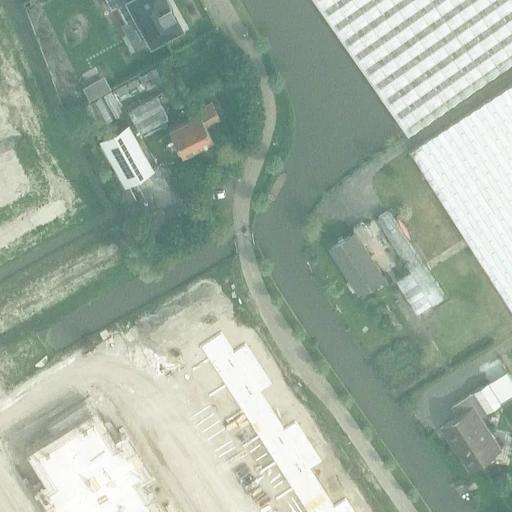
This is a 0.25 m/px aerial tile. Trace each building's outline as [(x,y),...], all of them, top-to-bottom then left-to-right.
[(106,0),(110,8),(116,5),(125,22),(121,24),(134,47),(150,39),(150,40),(161,34),(163,38),(166,36),(180,28),(177,22),(171,11),(173,10),(167,0),(166,1),(165,0),(106,0)] [(511,0),(316,0),(408,132),(511,59),(511,0)] [(161,63),(139,76),(146,88),(168,76),(161,63)] [(103,74),(82,86),(89,98),(110,86),(103,74)] [(511,84),(410,151),(511,311),(511,84)] [(155,95),(127,109),(139,132),(167,118),(155,95)] [(100,96),(78,108),(89,129),(112,118),(100,96)] [(205,127),(220,120),(209,100),(190,110),(192,115),(166,129),(181,155),(184,154),(185,156),(195,151),(194,148),(211,139),(205,127)] [(20,119),(13,123),(19,134),(26,130),(20,119)] [(13,123),(6,127),(12,138),(19,134),(13,123)] [(128,123),(98,140),(124,185),(153,169),(128,123)] [(51,145),(31,156),(57,201),(76,190),(51,145)] [(31,156),(13,166),(39,211),(57,201),(31,156)] [(13,166),(0,173),(0,184),(15,211),(32,201),(38,212),(39,211),(13,166)] [(0,184),(0,219),(15,211),(0,184)] [(128,185),(121,188),(128,202),(135,198),(128,185)] [(390,211),(377,219),(409,273),(396,280),(417,314),(428,307),(432,305),(443,298),(390,211)] [(157,234),(166,229),(158,215),(150,220),(157,234)] [(352,230),(354,233),(331,248),(359,292),(382,277),(362,245),(370,240),(370,235),(364,226),(360,223),(352,228),(352,230)] [(221,332),(200,345),(225,385),(258,364),(245,344),(233,351),(221,332)] [(437,351),(437,350),(436,344),(433,339),(428,335),(422,333),(415,334),(409,337),(405,343),(403,349),(404,356),(408,361),(413,365),(419,367),(425,366),(431,363),(435,357),(437,351)] [(258,364),(225,385),(250,424),(271,410),(259,392),(271,384),(258,364)] [(488,382),(473,391),(486,412),(487,412),(502,403),(489,382),(488,383),(488,382)] [(498,447),(480,420),(488,415),(472,390),(450,404),(457,415),(443,424),(458,446),(456,447),(468,466),(498,447)] [(62,434),(35,451),(55,481),(45,488),(60,511),(74,511),(153,511),(150,506),(130,476),(140,470),(121,439),(110,445),(91,415),(86,407),(57,426),(62,434)] [(271,410),(250,424),(275,462),(308,441),(295,421),(283,429),(271,410)] [(308,441),(275,462),(300,501),(321,488),(309,469),(321,461),(308,441)] [(184,473),(203,463),(197,450),(177,460),(184,473)] [(321,488),(300,501),(307,511),(353,511),(345,498),(333,506),(321,488)]
